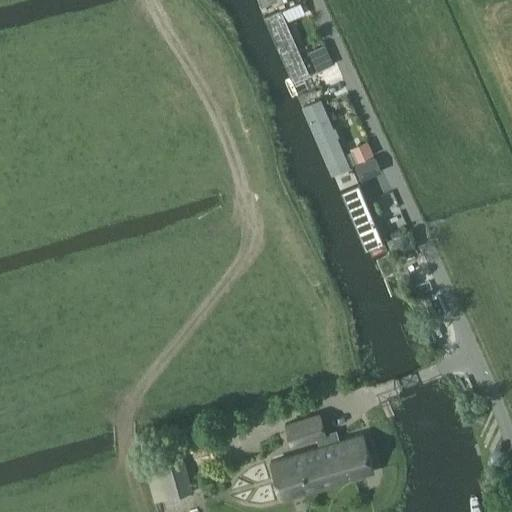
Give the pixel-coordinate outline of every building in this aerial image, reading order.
[(282,8),(264,16),(292,81),(311,73),(282,8)] [(310,50),(318,70),(335,64),(325,44),(310,50)] [(321,96),(301,105),(331,174),(352,165),(321,96)] [(369,140),(351,149),(357,162),(375,154),(369,140)] [(376,156),(355,165),(361,179),(383,170),(376,156)] [(359,184),(344,190),(367,247),(382,241),(359,184)] [(408,231),(393,237),(399,252),(414,246),(408,231)] [(363,434),(340,441),(336,429),(327,432),(322,413),(284,424),(290,444),(316,437),(319,447),(270,461),(281,497),(373,470),(363,434)] [(155,501),(192,490),(183,459),(146,470),(155,501)]
